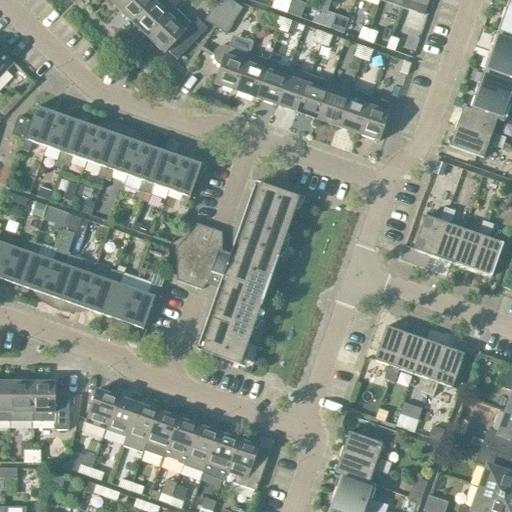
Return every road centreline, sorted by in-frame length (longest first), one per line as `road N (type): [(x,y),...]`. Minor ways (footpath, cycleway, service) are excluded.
road 1 (residential): [(385,183),(95,91),(0,0)]
road 2 (residential): [(309,432),(0,316)]
road 3 (residential): [(385,183),(418,151),(471,0)]
road 4 (residential): [(511,325),(353,273)]
road 5 (residential): [(309,432),(309,404),(353,273)]
